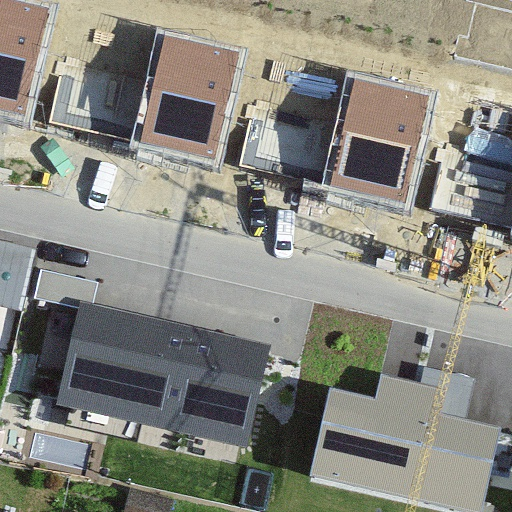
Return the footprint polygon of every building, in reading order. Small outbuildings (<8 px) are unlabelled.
[(49,4),(25,0),(0,0),(0,111),(23,116),(49,4)] [(237,52),(163,36),(138,141),(216,162),(237,52)] [(428,95),(354,78),(329,186),(408,205),(428,95)] [(244,437),(265,347),(84,305),(63,396),(244,437)] [(373,397),(328,388),(308,483),(446,511),(482,511),(501,428),(434,413),(440,386),(378,373),(373,397)]
